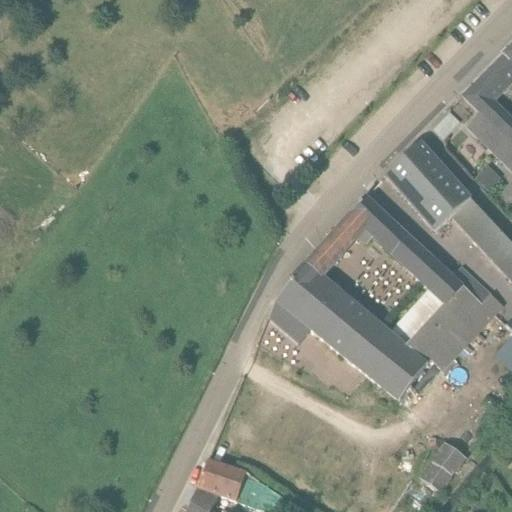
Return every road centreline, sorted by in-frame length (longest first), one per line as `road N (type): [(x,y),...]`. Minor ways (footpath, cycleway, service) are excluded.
road 1 (unclassified): [(160,511),(255,313),(307,231),(511,15)]
road 2 (unknown): [(324,212),(303,184),(302,155),(459,0)]
